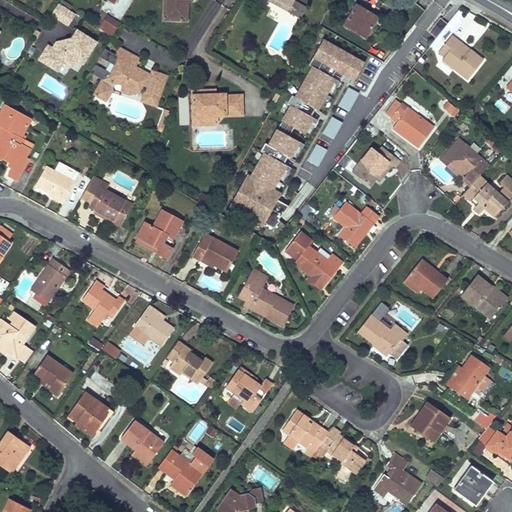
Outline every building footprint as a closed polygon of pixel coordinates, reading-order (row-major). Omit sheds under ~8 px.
[(164,0),(164,13),(174,13),(174,20),(187,21),(187,0),(164,0)] [(267,0),(288,11),(293,0),(267,0)] [(59,3),(51,15),(62,22),(69,10),(59,3)] [(356,5),(344,25),(365,37),(377,17),(356,5)] [(62,22),(68,25),(75,14),(69,10),(62,22)] [(121,21),(107,14),(99,27),(113,35),(121,21)] [(75,59),(82,64),(96,43),(76,31),(71,39),(62,41),(60,45),(56,43),(52,49),(47,46),(38,59),(52,68),(58,58),(63,61),(70,66),(75,59)] [(451,35),(438,52),(444,57),(442,60),(468,80),(483,60),(470,50),(467,52),(455,43),(458,40),(451,35)] [(229,207),(263,227),(338,79),(356,86),(367,63),(323,40),(229,207)] [(458,40),(455,43),(467,52),(470,50),(458,40)] [(118,61),(124,64),(133,54),(120,47),(116,53),(118,61)] [(102,80),(100,82),(111,88),(113,83),(118,83),(122,85),(121,91),(129,94),(131,90),(132,90),(133,90),(133,89),(139,91),(142,86),(146,87),(141,101),(156,106),(166,76),(152,71),(149,77),(147,76),(145,79),(140,76),(142,71),(132,65),(139,58),(133,54),(124,64),(118,61),(116,53),(114,55),(104,48),(99,57),(106,61),(101,68),(94,64),(89,72),(102,80)] [(290,54),(285,63),(292,67),(297,58),(290,54)] [(58,58),(52,68),(57,71),(63,61),(58,58)] [(100,82),(93,94),(105,101),(112,92),(111,88),(100,82)] [(338,105),(349,110),(359,91),(347,86),(338,105)] [(192,90),(193,117),(218,116),(242,115),(242,95),(225,96),(225,94),(215,94),(209,94),(209,90),(192,90)] [(274,105),(280,94),(277,92),(271,103),(274,105)] [(441,108),(455,116),(460,108),(446,99),(441,108)] [(499,99),(494,106),(504,113),(509,106),(499,99)] [(401,103),(397,108),(390,117),(397,122),(394,126),(405,134),(403,136),(419,147),(434,127),(401,103)] [(392,104),(385,114),(390,117),(397,108),(392,104)] [(16,181),(28,158),(25,157),(30,148),(21,144),(24,139),(21,137),(31,119),(5,105),(0,113),(0,127),(4,129),(2,134),(0,132),(0,160),(1,158),(9,162),(7,166),(11,168),(7,176),(13,179),(16,181)] [(164,109),(157,130),(161,132),(169,111),(164,109)] [(333,138),(342,120),(331,115),(322,132),(333,138)] [(193,117),(193,125),(215,124),(218,121),(218,116),(193,117)] [(394,126),(393,128),(403,136),(405,134),(394,126)] [(489,165),(459,139),(440,160),(470,186),(479,176),(489,165)] [(315,142),(307,160),(319,165),(327,147),(315,142)] [(371,148),(352,173),(369,186),(375,179),(388,162),(392,165),(394,167),(399,160),(382,147),(377,153),(371,148)] [(388,162),(375,179),(378,182),(392,165),(388,162)] [(46,167),(36,186),(50,193),(64,201),(74,182),(46,167)] [(470,186),(462,195),(475,206),(478,203),(480,201),(483,204),(482,206),(494,217),(511,197),(511,195),(511,194),(511,192),(511,181),(505,175),(500,181),(500,185),(502,187),(497,193),(479,176),(470,186)] [(82,197),(91,202),(99,187),(105,191),(109,185),(93,176),(82,197)] [(99,187),(91,202),(89,206),(95,210),(94,212),(102,216),(103,214),(121,224),(132,205),(105,191),(99,187)] [(64,201),(50,193),(48,196),(62,203),(64,201)] [(345,202),(340,209),(335,205),(329,213),(334,217),(333,218),(343,226),(337,234),(339,235),(353,246),(364,231),(362,230),(364,227),(368,230),(378,217),(366,207),(361,214),(345,202)] [(207,207),(204,213),(213,218),(216,212),(214,211),(207,207)] [(162,210),(153,227),(145,222),(137,237),(158,249),(156,253),(166,258),(172,248),(163,243),(168,236),(172,238),(182,221),(162,210)] [(103,214),(102,216),(120,226),(121,224),(103,214)] [(0,258),(11,243),(8,240),(12,234),(0,225),(0,258)] [(300,232),(286,249),(298,258),(294,263),(310,275),(312,273),(326,284),(342,263),(331,255),(326,261),(308,246),(312,241),(300,232)] [(204,234),(192,256),(200,260),(201,258),(214,265),(227,271),(237,251),(204,234)] [(137,237),(135,241),(156,253),(158,249),(137,237)] [(53,258),(31,290),(48,302),(70,270),(53,258)] [(201,258),(200,260),(213,267),(214,265),(201,258)] [(421,259),(406,278),(420,289),(433,299),(447,279),(437,272),(435,273),(426,266),(427,264),(421,259)] [(427,264),(426,266),(435,273),(437,272),(427,264)] [(245,300),(243,304),(251,308),(252,305),(267,314),(266,316),(282,325),(293,305),(262,288),(268,277),(253,269),(244,284),(245,287),(242,288),(238,296),(245,300)] [(312,273),(310,275),(324,286),(326,284),(312,273)] [(476,275),(461,295),(491,318),(504,301),(489,289),(491,287),(476,275)] [(406,278),(403,282),(417,292),(420,289),(406,278)] [(95,281),(93,284),(101,290),(103,287),(95,281)] [(93,284),(82,300),(95,309),(91,314),(92,314),(102,321),(107,313),(112,317),(124,300),(118,296),(115,300),(114,302),(105,296),(106,294),(101,290),(93,284)] [(491,287),(489,289),(504,301),(506,299),(491,287)] [(106,294),(105,296),(114,302),(115,300),(106,294)] [(149,305),(148,306),(154,311),(153,313),(162,319),(164,315),(149,305)] [(252,305),(251,308),(266,316),(267,314),(252,305)] [(148,306),(134,326),(149,337),(161,346),(174,328),(162,319),(153,313),(154,311),(148,306)] [(14,312),(9,319),(13,321),(18,314),(14,312)] [(1,319),(0,319),(0,333),(2,335),(0,337),(0,350),(5,355),(9,349),(12,350),(10,353),(16,358),(17,357),(25,363),(33,351),(22,344),(35,326),(18,314),(13,321),(10,325),(1,319)] [(92,314),(88,320),(98,327),(102,321),(92,314)] [(371,315),(358,332),(373,344),(375,342),(388,353),(399,339),(401,340),(407,334),(395,324),(390,330),(371,315)] [(134,326),(129,334),(143,344),(149,337),(134,326)] [(92,338),(89,342),(100,350),(103,345),(92,338)] [(177,341),(166,356),(174,361),(170,367),(180,374),(183,370),(191,376),(190,378),(198,383),(212,363),(205,357),(202,361),(196,357),(191,353),(192,351),(177,341)] [(388,353),(375,342),(373,344),(372,345),(386,356),(388,353)] [(106,343),(102,349),(115,359),(119,352),(106,343)] [(46,355),(34,373),(42,378),(52,385),(49,389),(48,390),(57,396),(72,374),(46,355)] [(458,365),(445,384),(467,399),(473,391),(480,396),(491,380),(484,376),(489,367),(472,355),(462,368),(458,365)] [(165,358),(160,365),(163,368),(168,361),(165,358)] [(239,367),(226,386),(244,398),(241,402),(253,411),(272,384),(265,379),(262,383),(260,386),(249,378),(251,375),(239,367)] [(500,374),(510,380),(511,375),(511,373),(503,368),(500,374)] [(251,375),(249,378),(260,386),(262,383),(251,375)] [(42,378),(39,382),(49,389),(52,385),(42,378)] [(244,398),(226,386),(219,396),(237,408),(241,402),(244,398)] [(84,392),(69,414),(78,420),(76,422),(94,434),(104,420),(100,417),(102,415),(103,416),(108,409),(84,392)] [(426,402),(410,426),(433,443),(450,418),(426,402)] [(296,410),(282,430),(289,434),(283,443),(293,449),(299,441),(307,447),(308,445),(316,450),(316,449),(319,445),(328,433),(320,427),(318,430),(307,422),(309,419),(296,410)] [(479,413),(474,420),(486,428),(488,426),(492,421),(479,413)] [(78,420),(69,414),(68,416),(76,422),(78,420)] [(309,419),(307,422),(318,430),(320,427),(309,419)] [(134,421),(120,438),(135,450),(137,448),(141,451),(140,453),(140,456),(149,462),(163,443),(134,421)] [(94,434),(76,422),(75,424),(92,436),(94,434)] [(511,426),(507,423),(500,433),(506,437),(511,428),(511,426)] [(342,461),(340,463),(356,474),(366,460),(355,453),(351,450),(354,445),(339,434),(340,432),(332,426),(328,433),(319,445),(326,451),(342,461)] [(486,428),(477,439),(486,445),(496,431),(488,426),(486,428)] [(495,452),(497,450),(511,460),(511,428),(506,437),(500,433),(497,431),(496,431),(486,445),(495,452)] [(8,431),(0,443),(0,465),(11,473),(17,464),(12,461),(16,455),(19,457),(26,447),(14,439),(16,437),(8,431)] [(12,461),(17,464),(29,446),(16,437),(14,439),(26,447),(19,457),(16,455),(12,461)] [(319,445),(316,449),(324,455),(326,451),(319,445)] [(186,496),(203,474),(213,460),(196,448),(191,454),(195,457),(189,464),(175,453),(178,449),(174,446),(161,463),(177,475),(174,478),(170,484),(186,496)] [(135,450),(132,455),(146,465),(149,462),(140,456),(140,453),(141,451),(137,448),(135,450)] [(383,475),(373,489),(384,497),(388,491),(395,495),(400,499),(403,495),(410,500),(421,484),(402,470),(408,462),(395,453),(386,465),(391,468),(394,470),(388,478),(385,476),(383,475)] [(161,463),(158,467),(174,478),(177,475),(161,463)] [(471,465),(454,490),(472,503),(490,479),(471,465)] [(394,470),(391,468),(385,476),(388,478),(394,470)] [(431,469),(427,475),(428,479),(437,486),(444,478),(431,469)] [(237,511),(237,510),(255,507),(254,503),(262,502),(259,487),(251,489),(250,490),(248,494),(240,495),(237,493),(231,489),(217,510),(219,511),(237,511)] [(388,491),(384,497),(391,502),(395,495),(388,491)] [(403,495),(400,499),(407,504),(410,500),(403,495)] [(9,499),(2,511),(28,511),(30,509),(9,499)]
